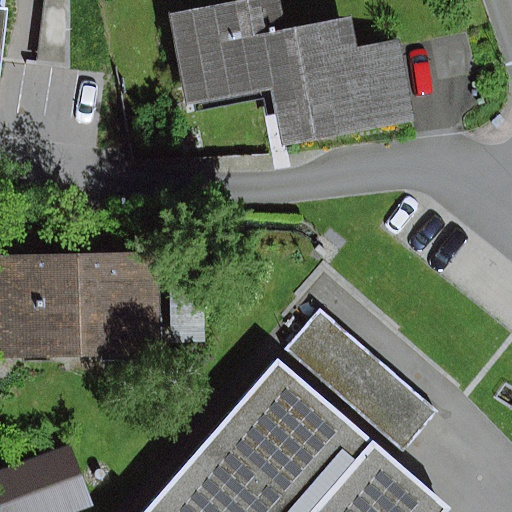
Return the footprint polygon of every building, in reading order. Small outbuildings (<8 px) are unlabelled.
[(41,0),(33,61),(66,67),(66,0),(41,0)] [(275,0),(251,0),(167,14),(183,106),(262,93),(271,144),(411,121),(392,8),(280,26),(275,0)] [(145,262),(0,263),(0,364),(146,364),(145,262)] [(437,414),(320,311),(286,349),(403,453),(437,414)] [(275,358),(139,511),(436,511),(442,506),(275,358)] [(0,457),(0,496),(5,511),(61,511),(98,500),(75,432),(0,457)]
